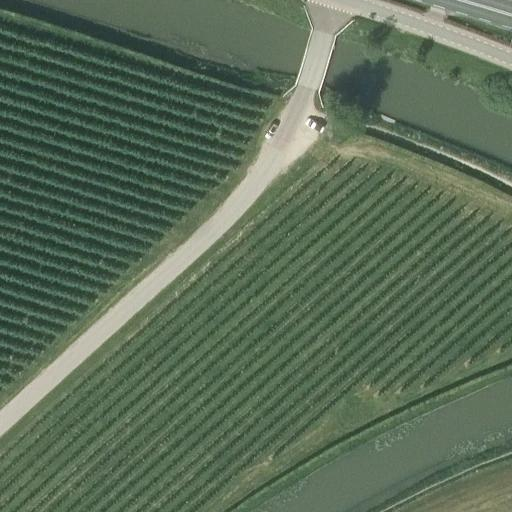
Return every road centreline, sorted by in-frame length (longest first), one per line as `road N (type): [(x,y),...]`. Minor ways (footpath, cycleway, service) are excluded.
road 1 (unclassified): [(0,426),(221,221),(270,163),(298,110),(331,0)]
road 2 (unclassified): [(511,60),(340,0)]
